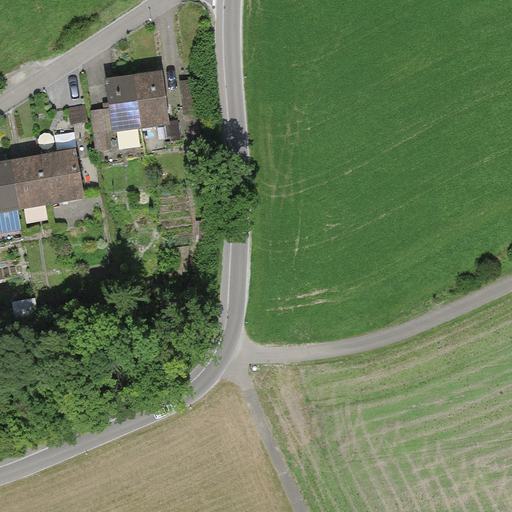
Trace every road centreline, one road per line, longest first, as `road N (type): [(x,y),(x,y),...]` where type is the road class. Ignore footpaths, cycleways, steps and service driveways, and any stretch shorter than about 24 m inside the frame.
road 1 (residential): [(0,477),(166,408),(208,380),(227,348),(237,316),(243,216),(233,0)]
road 2 (track): [(511,284),(351,347),(270,355),(227,348)]
road 3 (residential): [(169,0),(0,107)]
